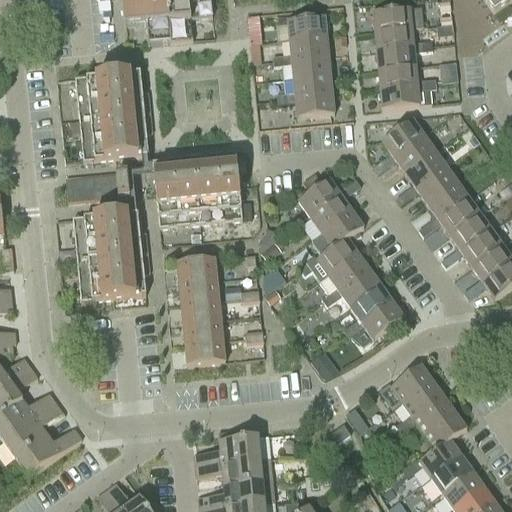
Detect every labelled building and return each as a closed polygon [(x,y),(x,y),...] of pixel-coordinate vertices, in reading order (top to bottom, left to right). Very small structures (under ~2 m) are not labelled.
[(136,0),(137,6),(122,7),(124,31),(146,29),(148,50),(193,46),(191,24),(212,22),(209,0),(136,0)] [(511,0),(481,0),(494,17),(511,4),(511,1),(510,0),(511,0)] [(449,6),(439,7),(439,15),(450,14),(449,6)] [(374,37),(411,34),(410,19),(419,18),(418,9),(374,13),(375,17),(372,17),(374,37)] [(451,20),(440,21),(441,29),(451,28),(451,20)] [(279,46),(289,46),(326,42),(324,22),(288,25),(288,21),(277,22),(279,46)] [(411,34),(374,37),(376,56),(413,52),(414,57),(423,56),(422,47),(413,48),(411,34)] [(289,46),(290,60),(291,65),(328,61),(326,42),(289,46)] [(422,47),(423,56),(432,55),(431,46),(422,47)] [(413,52),(376,56),(378,75),(415,72),(414,57),(413,52)] [(273,71),(282,70),(281,60),(272,61),(273,71)] [(291,69),(293,84),(330,80),(328,61),(291,65),(290,60),(281,60),(282,70),(291,69)] [(378,75),(380,94),(417,91),(418,96),(427,95),(426,85),(417,86),(415,72),(378,75)] [(142,98),(140,77),(75,84),(83,167),(148,160),(146,139),(150,138),(149,132),(151,132),(150,118),(148,104),(147,105),(146,98),(142,98)] [(332,99),(330,80),(293,84),(294,98),(295,103),(332,99)] [(435,84),(426,85),(427,95),(429,94),(436,94),(435,84)] [(429,94),(427,95),(418,96),(417,91),(380,94),(382,114),(431,109),(429,94)] [(334,119),(332,99),(295,103),(294,98),(285,99),(286,108),(295,108),(297,123),(334,119)] [(277,109),(286,108),(285,99),(276,100),(277,109)] [(393,163),(424,141),(412,124),(381,146),(390,159),(393,163)] [(474,140),(468,144),(473,151),(479,147),(474,140)] [(395,166),(404,178),(435,157),(424,141),(393,163),(390,159),(382,165),(387,172),(395,166)] [(159,233),(180,231),(242,225),(240,208),(235,160),(214,162),(214,158),(207,159),(207,157),(180,160),(180,161),(173,162),(174,166),(153,168),(159,233)] [(446,172),(435,157),(404,178),(413,190),(415,194),(446,172)] [(378,179),(387,172),(382,165),(373,172),(378,179)] [(418,197),(426,210),(457,188),(446,172),(415,194),(413,190),(404,197),(409,203),(418,197)] [(327,177),(318,183),(322,189),(328,184),(331,182),(327,177)] [(68,209),(129,203),(127,178),(65,184),(68,209)] [(310,198),(322,189),(318,183),(315,179),(302,187),(310,198)] [(298,206),(310,223),(340,201),(343,204),(351,198),(346,191),(338,197),(328,184),(322,189),(310,198),(298,206)] [(346,191),(351,198),(360,191),(355,185),(346,191)] [(469,204),(457,188),(426,210),(435,222),(438,226),(469,204)] [(400,210),(409,203),(404,197),(395,203),(400,210)] [(351,216),(343,204),(340,201),(310,223),(321,238),(351,216)] [(440,229),(449,241),(480,219),(469,204),(438,226),(435,222),(427,228),(432,235),(440,229)] [(250,207),(240,208),(242,225),(251,224),(250,207)] [(363,233),(351,216),(321,238),(332,254),(347,244),(357,237),(363,233)] [(140,239),(137,217),(72,224),(81,307),(146,300),(144,279),(148,279),(147,272),(148,272),(146,245),(144,245),(144,238),(140,239)] [(449,241),(458,253),(460,257),(491,235),(480,219),(449,241)] [(423,241),(432,235),(427,228),(418,235),(423,241)] [(458,253),(449,260),(454,266),(463,260),(471,273),(502,251),(491,235),(460,257),(458,253)] [(312,275),(320,287),(358,260),(349,247),(360,240),(357,237),(347,244),(332,254),(317,264),(314,261),(306,267),(312,275)] [(471,273),(480,285),(483,288),(511,267),(511,264),(502,251),(471,273)] [(0,254),(0,264),(0,269),(13,267),(11,253),(0,254)] [(246,261),(247,273),(256,272),(254,260),(246,261)] [(369,275),(358,260),(320,287),(328,298),(336,293),(339,297),(369,275)] [(445,273),(454,266),(449,260),(440,266),(445,273)] [(176,268),(178,289),(217,285),(215,264),(176,268)] [(14,276),(13,267),(0,269),(1,277),(14,276)] [(304,280),(312,275),(306,267),(299,272),(304,280)] [(511,267),(483,288),(480,285),(471,291),(476,298),(485,291),(494,304),(511,291),(511,267)] [(380,291),(369,275),(339,297),(336,293),(328,298),(334,306),(341,301),(350,313),(380,291)] [(265,279),(263,281),(265,300),(275,293),(265,279)] [(219,305),(217,285),(178,289),(180,309),(219,305)] [(350,313),(358,324),(361,328),(392,307),(380,291),(350,313)] [(467,304),(476,298),(471,291),(463,297),(467,304)] [(0,306),(11,305),(10,293),(0,294),(0,306)] [(250,296),(251,308),(259,307),(258,295),(250,296)] [(242,309),(251,308),(250,296),(241,297),(242,309)] [(327,312),(334,306),(328,298),(321,304),(327,312)] [(0,306),(0,318),(12,317),(11,305),(0,306)] [(221,326),(219,305),(180,309),(182,329),(221,326)] [(358,324),(351,329),(357,337),(364,332),(372,345),(403,323),(392,307),(361,328),(358,324)] [(223,346),(221,326),(182,329),(184,350),(223,346)] [(349,343),(357,337),(351,329),(343,335),(349,343)] [(253,336),(255,349),(263,348),(262,335),(253,336)] [(0,349),(12,349),(16,349),(14,336),(0,337),(0,349)] [(246,350),(255,349),(253,336),(245,337),(246,350)] [(225,367),(223,346),(184,350),(187,371),(225,367)] [(0,360),(13,359),(12,349),(0,349),(0,360)] [(324,357),(310,367),(312,371),(321,383),(325,385),(339,378),(324,357)] [(0,394),(31,373),(24,363),(3,378),(0,374),(0,394)] [(402,409),(432,387),(421,370),(391,392),(389,388),(380,394),(386,402),(393,397),(402,409)] [(0,394),(0,421),(22,406),(16,398),(38,383),(31,373),(0,394)] [(432,387),(402,409),(410,420),(413,424),(444,402),(432,387)] [(0,421),(0,442),(3,446),(56,408),(49,398),(28,413),(22,406),(0,421)] [(415,428),(424,440),(455,418),(444,402),(413,424),(410,420),(403,425),(408,433),(415,428)] [(3,446),(15,463),(47,441),(42,433),(63,418),(56,408),(3,446)] [(455,418),(424,440),(435,455),(435,456),(450,445),(450,446),(466,434),(455,418)] [(361,423),(353,430),(359,439),(368,432),(361,423)] [(408,433),(403,425),(395,431),(401,439),(408,433)] [(333,451),(350,439),(343,429),(326,442),(333,451)] [(53,448),(47,441),(15,463),(29,482),(82,444),(74,433),(53,448)] [(219,446),(232,445),(231,436),(218,437),(219,446)] [(194,460),(195,471),(270,464),(267,441),(232,445),(219,446),(220,457),(194,460)] [(409,469),(415,477),(422,472),(430,483),(461,461),(450,446),(450,445),(435,456),(435,455),(420,466),(417,463),(409,469)] [(461,461),(430,483),(442,499),(472,477),(461,461)] [(222,481),(223,490),(272,486),(270,464),(195,471),(196,483),(222,481)] [(415,477),(409,469),(401,474),(407,482),(415,477)] [(472,477),(442,499),(450,511),(456,511),(483,493),(472,477)] [(199,511),(223,511),(264,508),(274,507),(272,486),(223,490),(224,500),(198,502),(199,511)] [(116,488),(106,495),(118,511),(146,511),(140,503),(131,509),(116,488)] [(483,493),(456,511),(489,511),(494,508),(483,493)] [(118,511),(106,495),(96,502),(103,511),(118,511)]
